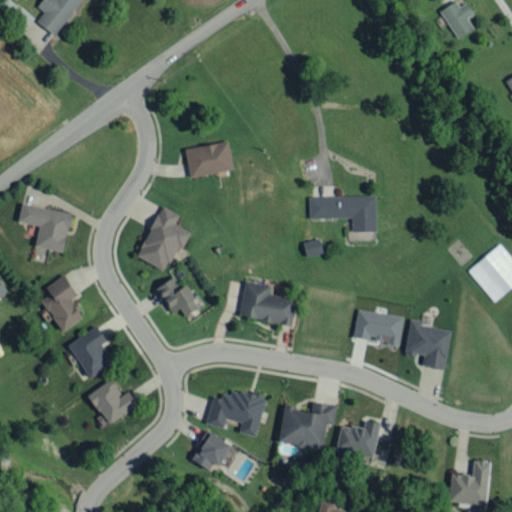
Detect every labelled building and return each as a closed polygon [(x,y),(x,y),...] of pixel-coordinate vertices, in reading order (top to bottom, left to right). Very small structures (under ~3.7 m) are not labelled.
[(32,18),(11,0),(2,0),(0,2),(0,10),(21,30),(32,18)] [(40,0),(36,6),(42,11),(35,21),(54,35),(79,0),(40,0)] [(473,27),(466,17),(472,13),(465,2),(458,6),(453,0),(439,10),(457,38),(473,27)] [(184,149),(189,177),(232,168),(226,140),(184,149)] [(350,217),(350,231),(374,231),(374,195),(308,196),(308,218),(350,217)] [(70,213),(20,202),(17,220),(38,225),(34,246),(62,252),(70,213)] [(189,231),(174,224),(178,213),(159,205),(136,257),(165,270),(175,245),(182,248),(189,231)] [(44,286),(49,293),(40,299),(61,331),(83,316),(70,298),(76,294),(62,274),(44,286)] [(170,313),(179,307),(183,315),(198,307),(185,284),(180,287),(174,276),(155,286),(170,313)] [(238,316),(290,324),(295,298),(268,294),(269,285),(244,281),(238,316)] [(353,337),(368,339),(368,340),(398,343),(402,315),(356,309),(353,337)] [(449,329),(420,325),(421,320),(408,319),(403,353),(422,355),(421,365),(443,369),(449,329)] [(88,377),(111,361),(99,344),(105,340),(95,325),(66,344),(88,377)] [(136,404),(127,390),(121,394),(110,378),(87,394),(107,423),(136,404)] [(254,436),(264,398),(223,387),(220,397),(211,395),(204,423),(222,427),(225,418),(240,422),(237,431),(254,436)] [(335,404),(311,401),(309,410),(282,406),(277,442),(321,448),(325,423),(332,424),(335,404)] [(334,448),(371,457),(379,423),(364,419),(362,428),(340,423),(334,448)] [(227,442),(203,430),(189,460),(214,471),(227,442)] [(484,504),(488,461),(472,459),(471,475),(450,472),(447,501),(484,504)] [(316,511),(350,511),(332,508),(334,501),(320,498),(316,511)]
